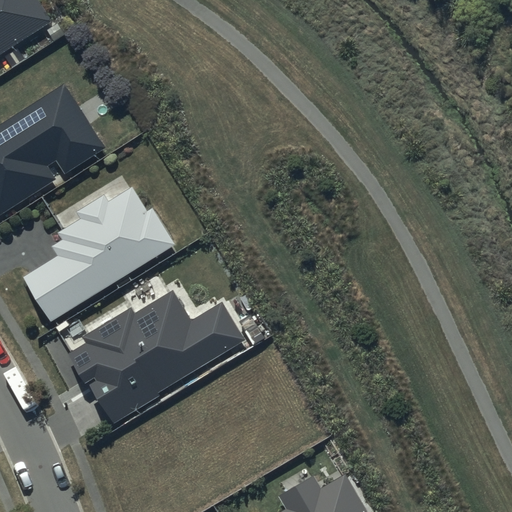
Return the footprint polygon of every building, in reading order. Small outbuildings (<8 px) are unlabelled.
[(0,0),(0,55),(54,21),(40,0),(0,0)] [(0,214),(55,179),(47,166),(55,161),(64,175),(106,148),(63,81),(0,121),(0,214)] [(104,194),(77,211),(81,218),(57,233),(62,241),(51,248),(57,256),(23,277),(50,321),(174,244),(152,209),(146,212),(131,188),(109,201),(104,194)] [(131,305),(81,336),(86,343),(68,354),(85,382),(87,381),(114,424),(160,396),(158,393),(245,340),(222,301),(193,318),(174,287),(135,310),(131,305)] [(312,476),(278,497),(285,508),(278,511),(366,511),(344,475),(320,489),(312,476)]
